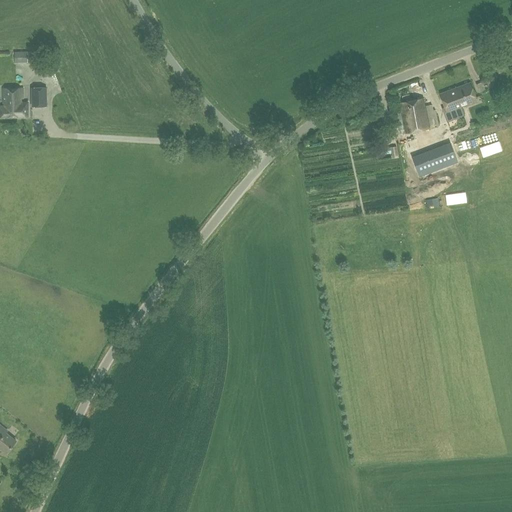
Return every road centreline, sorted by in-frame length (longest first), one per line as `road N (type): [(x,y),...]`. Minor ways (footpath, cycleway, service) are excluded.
road 1 (unclassified): [(32,511),(107,363),(158,285),(265,154)]
road 2 (unclassified): [(265,154),(362,91),(511,33)]
road 3 (unclassified): [(265,154),(196,89),(136,0)]
